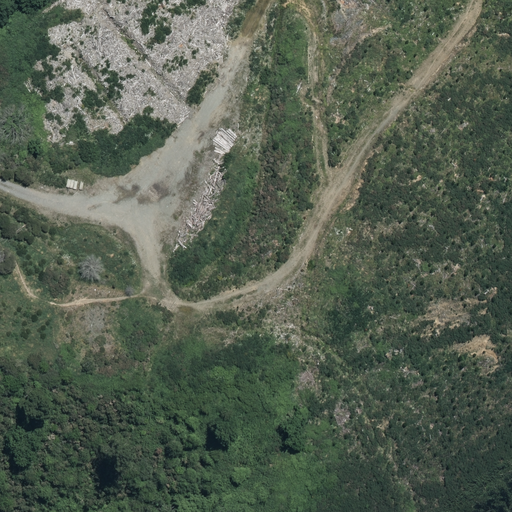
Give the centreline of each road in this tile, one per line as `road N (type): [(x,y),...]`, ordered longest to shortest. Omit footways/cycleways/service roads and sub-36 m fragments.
road 1 (track): [(0,187),(150,218),(158,295),(229,332),(301,341),(364,413),(413,511)]
road 2 (track): [(155,265),(173,263),(242,297),(327,242),(386,147),(455,66),(482,0)]
